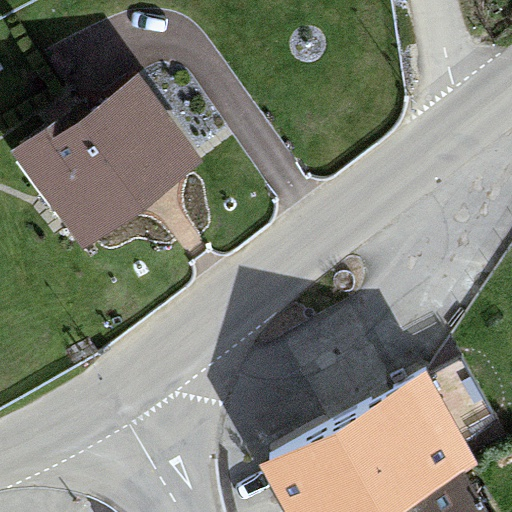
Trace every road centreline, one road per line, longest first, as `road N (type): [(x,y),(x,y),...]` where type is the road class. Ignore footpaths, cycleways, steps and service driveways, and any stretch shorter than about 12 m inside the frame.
road 1 (tertiary): [(511,80),(113,392)]
road 2 (tertiary): [(113,392),(180,511)]
road 3 (tertiary): [(113,392),(0,452)]
road 4 (track): [(430,0),(456,124)]
